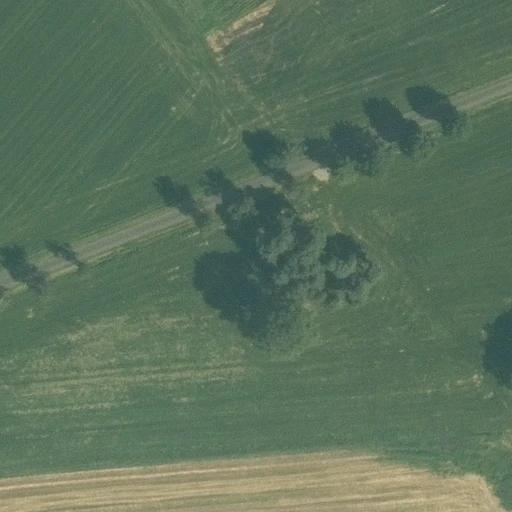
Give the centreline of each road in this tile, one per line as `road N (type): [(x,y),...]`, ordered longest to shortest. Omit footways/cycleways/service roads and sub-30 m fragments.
road 1 (unclassified): [(511,89),(0,289)]
road 2 (track): [(301,171),(511,366)]
